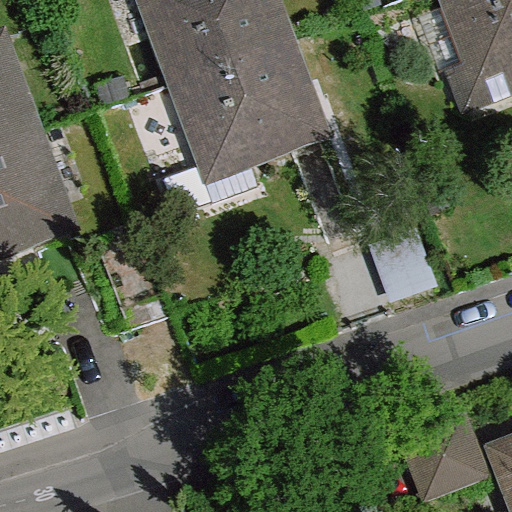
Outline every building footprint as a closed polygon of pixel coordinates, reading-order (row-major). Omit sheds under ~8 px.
[(287,0),(138,0),(206,194),(339,148),(287,0)] [(511,0),(446,0),(473,72),(452,80),(468,122),(504,108),(497,90),(511,84),(511,0)] [(12,38),(0,42),(0,268),(84,238),(12,38)] [(468,407),(399,432),(425,504),(493,479),(468,407)] [(511,453),(494,461),(511,505),(511,453)]
